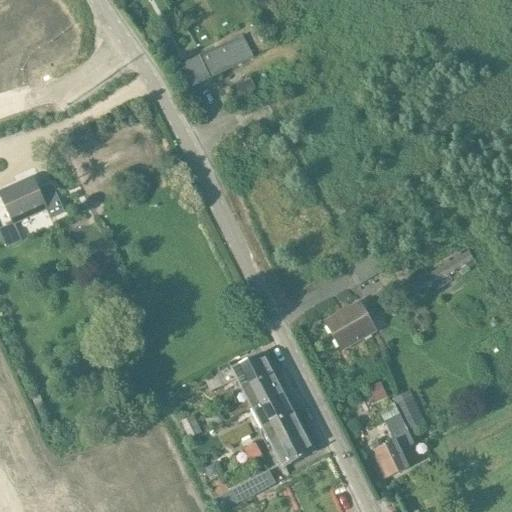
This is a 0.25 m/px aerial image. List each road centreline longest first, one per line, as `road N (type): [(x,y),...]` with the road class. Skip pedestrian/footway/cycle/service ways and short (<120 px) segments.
road 1 (unclassified): [(120,44),(186,145),(365,511)]
road 2 (unclassified): [(120,44),(81,80),(0,107)]
